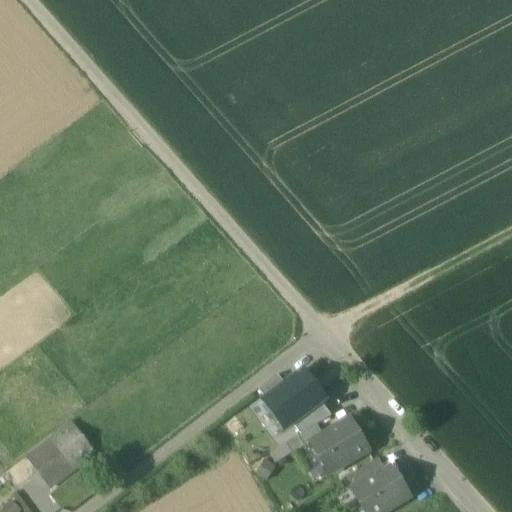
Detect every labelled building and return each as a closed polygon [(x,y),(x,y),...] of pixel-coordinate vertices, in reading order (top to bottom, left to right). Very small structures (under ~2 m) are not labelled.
[(323,403),(302,375),(284,388),(265,401),(263,403),(284,432),(292,426),(320,405),(323,403)] [(259,392),(265,401),(284,388),(277,379),(259,392)] [(320,405),(292,426),(300,437),(316,428),(330,418),(320,405)] [(322,438),(309,445),(328,477),(368,453),(349,421),(322,438)] [(309,445),(322,438),(316,428),(300,437),(286,446),(292,456),(309,445)] [(49,444),(27,459),(44,484),(66,469),(49,444)] [(275,466),(292,456),(286,446),(269,456),(275,466)] [(377,462),(346,480),(352,491),(383,472),(377,462)] [(266,484),(274,471),(265,465),(256,477),(266,484)] [(352,491),(350,492),(361,511),(360,511),(388,511),(409,499),(390,468),(383,472),(352,491)] [(0,511),(18,511),(9,503),(0,511)]
